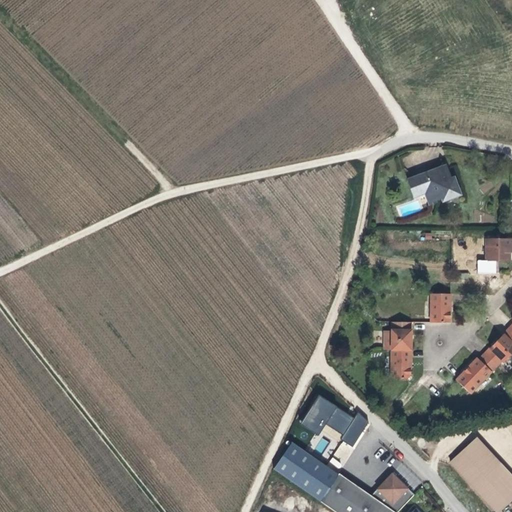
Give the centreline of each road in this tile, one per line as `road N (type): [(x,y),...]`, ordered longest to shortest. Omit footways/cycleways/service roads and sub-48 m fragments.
road 1 (track): [(383,150),(171,193),(0,271)]
road 2 (residential): [(511,150),(425,136),(374,157),(350,264),(316,360)]
road 3 (track): [(0,304),(162,511)]
road 4 (track): [(171,193),(0,11)]
road 5 (residential): [(316,360),(462,511)]
road 6 (residential): [(316,360),(245,511)]
